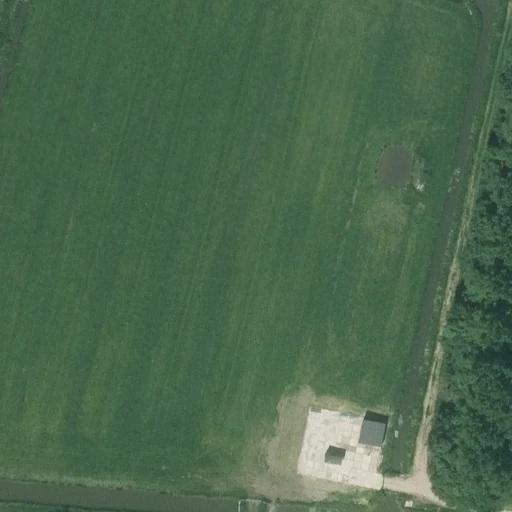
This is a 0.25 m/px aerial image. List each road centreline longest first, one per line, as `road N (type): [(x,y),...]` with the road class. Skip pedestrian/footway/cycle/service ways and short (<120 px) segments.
road 1 (track): [(418,486),(511,6)]
road 2 (track): [(500,511),(438,499),(418,486),(361,481),(327,490)]
